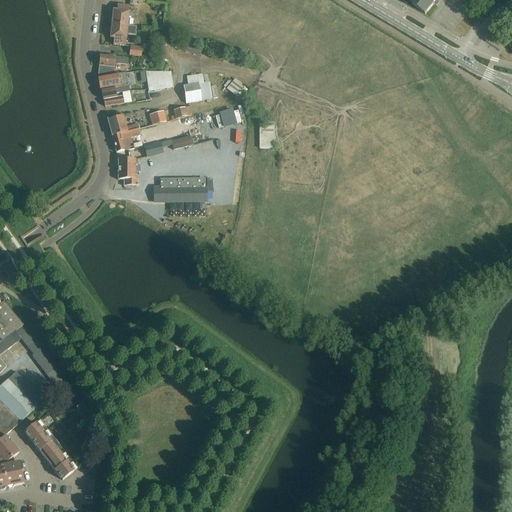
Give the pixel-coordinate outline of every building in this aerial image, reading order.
[(408,0),(412,3),(411,4),(425,15),(433,5),(437,0),(408,0)] [(113,12),(112,26),(129,28),(130,20),(128,20),(130,7),(128,6),(117,5),(117,12),(113,12)] [(129,28),(112,26),(110,39),(114,40),(113,46),(125,47),(126,35),(136,36),(136,28),(129,28)] [(201,57),(203,47),(180,40),(177,50),(201,57)] [(141,58),(142,49),(130,48),(129,57),(141,58)] [(98,79),(113,76),(113,69),(114,64),(128,66),(128,59),(100,56),(98,79)] [(171,73),(145,73),(146,78),(148,92),(173,89),(171,73)] [(128,87),(126,75),(116,76),(113,76),(98,79),(101,92),(117,89),(128,87)] [(187,77),(188,87),(183,87),(186,105),(201,103),(213,100),(210,83),(204,84),(203,75),(187,77)] [(236,80),(228,90),(240,99),(247,90),(242,86),(243,85),(236,80)] [(128,87),(117,89),(101,92),(105,108),(124,106),(122,98),(116,99),(115,95),(129,93),(128,87)] [(172,122),(178,120),(188,118),(191,117),(189,108),(173,112),(174,117),(171,118),(172,122)] [(153,127),(163,124),(166,124),(163,113),(150,117),(153,127)] [(133,132),(132,127),(125,129),(122,117),(107,121),(111,138),(138,131),(133,132)] [(260,126),(260,149),(274,149),(274,127),(263,127),(263,125),(260,126)] [(138,131),(111,138),(116,154),(123,152),(120,142),(140,137),(138,131)] [(190,138),(171,142),(172,146),(174,151),(192,146),(190,138)] [(171,141),(160,143),(162,149),(172,146),(171,142),(171,141)] [(144,147),(147,158),(163,154),(162,149),(160,143),(144,147)] [(135,174),(139,174),(139,166),(135,166),(135,161),(117,161),(118,181),(123,181),(123,187),(138,187),(138,180),(135,180),(135,174)] [(206,188),(205,188),(205,181),(205,180),(177,180),(160,181),(160,184),(160,189),(156,189),(154,189),(154,203),(180,203),(199,202),(206,202),(206,188)] [(0,339),(3,342),(6,339),(11,335),(23,326),(4,302),(0,297),(0,339)] [(23,326),(11,335),(17,343),(21,339),(29,333),(23,326)] [(29,333),(21,339),(25,345),(33,339),(29,333)] [(17,343),(11,335),(6,339),(12,347),(17,343)] [(6,339),(3,342),(1,343),(6,351),(7,350),(7,351),(12,347),(6,339)] [(37,344),(33,339),(25,345),(29,350),(37,344)] [(37,344),(29,350),(33,356),(41,350),(37,344)] [(41,350),(33,356),(32,357),(36,362),(45,355),(41,350)] [(45,355),(36,362),(40,367),(49,359),(45,355)] [(52,364),(49,359),(40,367),(43,372),(52,364)] [(56,369),(52,364),(43,372),(47,377),(56,369)] [(56,369),(47,377),(50,381),(59,374),(56,369)] [(12,384),(20,376),(16,372),(8,380),(12,384)] [(59,374),(50,381),(54,387),(63,379),(59,374)] [(24,381),(20,376),(12,384),(16,389),(24,381)] [(63,379),(54,387),(58,392),(67,384),(63,379)] [(36,409),(33,406),(29,402),(25,398),(21,393),(16,389),(12,384),(8,380),(0,387),(0,402),(21,424),(35,409),(36,409)] [(24,381),(16,389),(21,393),(29,385),(24,381)] [(33,390),(29,385),(21,393),(25,398),(33,390)] [(37,394),(33,390),(25,398),(29,402),(37,394)] [(37,394),(29,402),(33,406),(41,398),(37,394)] [(41,398),(33,406),(36,409),(35,409),(37,411),(45,403),(41,398)] [(0,402),(0,436),(2,439),(5,437),(21,424),(0,402)] [(81,415),(87,411),(82,404),(76,408),(81,415)] [(87,411),(81,415),(86,422),(92,418),(87,411)] [(32,443),(48,431),(45,427),(41,430),(36,424),(24,433),(32,443)] [(48,431),(32,443),(40,452),(55,440),(52,437),(49,440),(44,434),(48,431)] [(5,437),(2,439),(0,440),(0,460),(1,462),(13,459),(19,454),(11,444),(11,441),(8,437),(5,437)] [(55,440),(40,452),(47,462),(63,450),(55,440)] [(65,453),(63,450),(47,462),(55,471),(70,459),(66,462),(62,456),(65,453)] [(73,463),(70,459),(55,471),(62,481),(74,472),(69,466),(73,463)] [(19,464),(1,467),(6,489),(8,490),(13,490),(14,487),(24,485),(19,464)]
